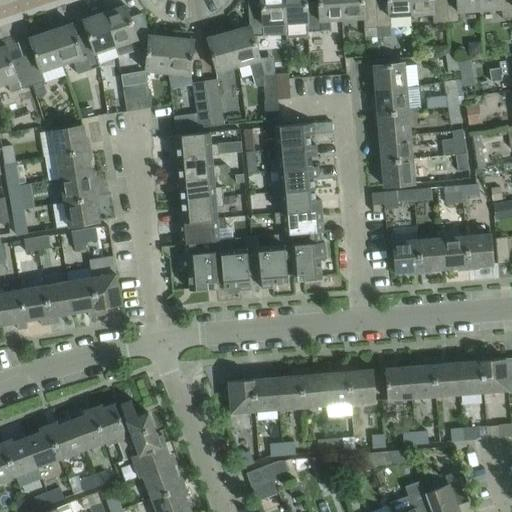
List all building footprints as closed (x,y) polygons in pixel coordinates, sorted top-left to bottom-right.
[(284,23),(282,0),(260,0),(260,2),(247,3),(249,26),(253,36),(263,33),(263,25),(284,23)] [(305,0),(282,0),(284,23),(306,22),(305,2),(305,0)] [(342,19),(340,0),(317,0),(317,1),(305,2),(306,22),(306,32),(331,30),(331,20),(342,19)] [(340,0),(342,19),(363,18),(363,28),(365,28),(365,37),(371,37),(371,44),(377,44),(373,0),(340,0)] [(410,15),(409,0),(373,0),(377,44),(378,44),(377,36),(390,36),(389,17),(410,15)] [(409,0),(410,15),(432,14),(433,23),(446,23),(444,0),(409,0)] [(480,10),(479,0),(444,0),(446,23),(459,22),(459,12),(480,10)] [(511,0),(479,0),(480,10),(502,9),(502,18),(511,17),(511,0)] [(148,35),(149,35),(141,13),(129,17),(124,5),(117,7),(116,5),(104,9),(105,12),(104,12),(115,46),(118,55),(138,48),(140,52),(147,50),(147,48),(148,35)] [(104,12),(82,19),(87,35),(88,34),(95,53),(115,46),(104,12)] [(88,34),(87,35),(76,38),(71,23),(50,30),(61,64),(72,61),(77,74),(99,66),(95,53),(88,34)] [(259,60),(253,36),(249,26),(229,31),(239,65),(251,62),(255,77),(263,75),(259,60)] [(61,64),(50,30),(28,38),(33,53),(22,57),(31,85),(32,84),(36,94),(45,91),(41,81),(44,80),(45,82),(65,75),(61,64)] [(239,65),(229,31),(206,37),(216,72),(239,65)] [(170,37),(149,35),(148,35),(147,48),(147,50),(145,70),(166,72),(170,37)] [(193,39),(170,37),(166,72),(189,75),(193,39)] [(31,85),(22,57),(11,60),(5,45),(0,47),(0,84),(7,82),(10,91),(19,88),(31,85)] [(511,52),(503,54),(507,76),(511,75),(511,83),(511,52)] [(446,55),(448,70),(458,68),(456,54),(446,55)] [(470,61),(458,63),(459,68),(460,75),(472,73),(470,61)] [(373,76),(374,89),(404,86),(402,63),(369,65),(370,76),(373,76)] [(287,73),(286,73),(275,74),(277,99),(289,98),(287,73)] [(277,99),(275,74),(271,74),(262,75),(264,100),(277,99)] [(223,125),(217,79),(204,81),(211,126),(223,125)] [(211,126),(204,81),(192,83),(196,116),(198,126),(198,127),(211,126)] [(444,82),(447,106),(458,104),(455,88),(454,81),(444,82)] [(147,83),(135,85),(139,109),(151,107),(147,83)] [(139,109),(135,85),(122,87),(126,111),(139,109)] [(406,109),(404,86),(374,89),(375,104),(373,104),(373,112),(406,109)] [(469,127),(481,125),(478,103),(465,105),(469,127)] [(460,121),(458,104),(447,106),(450,123),(460,121)] [(408,134),(406,109),(373,112),(374,123),(377,123),(378,136),(408,134)] [(186,116),(175,118),(175,128),(187,127),(198,126),(196,116),(186,116)] [(267,139),(268,149),(276,149),(315,145),(315,144),(309,145),(308,134),(314,134),(313,123),(273,126),(275,138),(267,139)] [(51,130),(55,155),(89,149),(87,139),(85,140),(82,125),(51,130)] [(451,131),(454,153),(465,152),(463,136),(462,130),(451,131)] [(210,143),(209,132),(169,136),(170,146),(176,146),(177,157),(171,157),(171,158),(218,154),(217,144),(217,142),(210,143)] [(411,158),(408,134),(378,136),(380,152),(377,152),(378,160),(411,158)] [(470,137),(474,167),(484,166),(479,135),(470,137)] [(226,143),(217,144),(218,154),(227,154),(226,143)] [(1,147),(4,163),(14,162),(11,145),(1,147)] [(311,166),(310,156),(316,155),(315,145),(276,149),(276,160),(269,160),(270,171),(277,170),(317,167),(317,166),(311,166)] [(91,158),(89,149),(55,155),(59,178),(91,173),(88,159),(91,158)] [(468,169),(465,152),(454,153),(457,170),(468,169)] [(226,175),(225,163),(212,164),(211,155),(218,154),(171,158),(172,168),(178,167),(179,178),(173,179),(220,175),(226,175)] [(413,183),(411,158),(378,160),(379,171),(381,171),(383,186),(413,183)] [(18,185),(14,162),(4,163),(8,187),(18,185)] [(318,177),(317,167),(277,170),(278,182),(271,182),(272,192),(313,188),(312,177),(318,177)] [(93,187),(91,173),(59,178),(63,202),(97,196),(95,187),(93,187)] [(243,173),(234,174),(235,182),(243,181),(243,173)] [(220,176),(220,175),(173,179),(174,189),(180,189),(181,200),(222,196),(221,187),(214,187),(213,176),(220,176)] [(477,183),(460,184),(462,202),(462,196),(478,195),(477,183)] [(462,202),(460,184),(444,185),(445,197),(445,203),(462,202)] [(22,209),(18,185),(8,187),(12,211),(22,209)] [(499,186),(490,188),(492,200),(501,199),(499,186)] [(428,187),(412,189),(413,199),(429,198),(428,187)] [(314,200),(313,188),(272,192),(273,202),(280,201),(281,212),(274,213),(320,209),(320,199),(314,200)] [(413,199),(412,189),(396,190),(396,191),(382,192),(383,202),(413,199)] [(383,202),(382,192),(371,193),(372,205),(380,204),(383,204),(383,202)] [(99,206),(97,196),(63,202),(67,226),(99,221),(96,206),(99,206)] [(223,206),(222,196),(181,200),(182,211),(176,212),(177,222),(224,218),(224,217),(216,218),(215,207),(223,206)] [(511,201),(492,204),(494,218),(511,215),(511,201)] [(380,212),(380,204),(372,205),(372,213),(380,212)] [(26,232),(22,209),(12,211),(15,234),(26,232)] [(321,210),(320,209),(274,213),(274,223),(282,223),(283,234),(284,234),(284,235),(320,231),(322,231),(321,221),(315,221),(315,210),(321,210)] [(225,228),(224,218),(177,222),(177,223),(183,222),(184,233),(178,233),(179,244),(182,244),(218,240),(217,229),(225,228)] [(95,228),(83,230),(85,242),(97,240),(95,228)] [(85,242),(83,230),(71,232),(73,244),(85,242)] [(321,242),(320,231),(284,235),(284,234),(283,234),(285,262),(291,262),(292,274),(302,273),(303,280),(321,278),(319,259),(325,259),(323,241),(321,242)] [(489,233),(465,235),(468,269),(477,269),(477,266),(492,265),(489,233)] [(287,281),(285,262),(283,234),(270,235),(271,247),(259,248),(258,237),(251,237),(254,275),(259,274),(261,288),(262,288),(261,276),(270,275),(271,287),(272,287),(271,282),(287,281)] [(468,269),(465,235),(440,238),(443,269),(457,268),(458,270),(468,269)] [(47,236),(35,238),(37,250),(49,248),(47,236)] [(495,237),(497,264),(509,262),(507,236),(495,237)] [(254,275),(251,237),(244,238),(245,249),(233,250),(232,239),(219,240),(221,268),(223,287),(238,285),(238,290),(240,290),(239,278),(247,277),(248,289),(250,289),(248,275),(254,275)] [(37,250),(35,238),(23,240),(25,252),(37,250)] [(443,269),(440,238),(418,240),(420,273),(429,273),(429,270),(443,269)] [(219,240),(218,240),(182,244),(183,254),(180,254),(181,272),(187,271),(189,290),(207,288),(206,281),(216,281),(215,269),(221,268),(219,240)] [(420,273),(418,240),(392,242),(395,273),(410,272),(410,274),(420,273)] [(115,273),(90,277),(97,315),(107,314),(106,307),(120,304),(115,273)] [(97,315),(90,277),(67,281),(72,313),(86,310),(88,317),(97,315)] [(72,313),(67,281),(42,285),(50,323),(60,321),(58,315),(72,313)] [(50,323),(42,285),(19,289),(26,327),(27,327),(26,321),(39,318),(40,325),(50,323)] [(26,327),(19,289),(0,292),(0,319),(1,325),(15,322),(17,329),(26,327)] [(483,392),(507,390),(505,358),(490,359),(489,353),(480,354),(483,392)] [(483,392),(480,354),(470,354),(470,361),(456,362),(459,394),(483,392)] [(435,396),(432,357),(422,358),(423,365),(408,366),(411,398),(435,396)] [(459,394),(456,362),(442,363),(442,357),(432,357),(435,396),(459,394)] [(411,398),(408,366),(394,367),(394,361),(383,361),(387,400),(411,398)] [(351,403),(347,364),(337,365),(338,372),(324,373),(327,405),(351,403)] [(357,364),(347,364),(351,403),(375,401),(372,369),(357,370),(357,364)] [(303,407),(300,368),(289,369),(290,376),(276,377),(278,409),(303,407)] [(327,405),(324,373),(309,374),(309,368),(300,368),(303,407),(327,405)] [(278,409),(276,377),(261,378),(261,371),(252,372),(255,411),(278,409)] [(255,411),(252,372),(242,373),(242,380),(227,381),(230,413),(255,411)] [(94,412),(93,408),(92,408),(107,445),(116,441),(123,461),(131,458),(138,476),(162,467),(175,462),(172,463),(164,443),(160,445),(147,412),(126,420),(138,453),(134,455),(114,403),(101,408),(102,409),(94,412)] [(92,408),(91,408),(83,412),(84,415),(71,420),(82,449),(104,441),(106,445),(107,445),(92,408)] [(71,420),(57,425),(56,422),(47,425),(60,458),(82,449),(71,420)] [(499,437),(511,436),(510,424),(498,425),(499,437)] [(47,425),(46,425),(38,429),(39,432),(25,437),(37,467),(60,458),(47,425)] [(474,427),(462,428),(463,440),(475,439),(474,427)] [(463,440),(462,428),(450,429),(451,441),(463,440)] [(415,443),(414,431),(402,432),(403,444),(415,443)] [(426,431),(414,431),(415,443),(427,442),(426,431)] [(384,446),(383,434),(371,435),(372,447),(384,446)] [(25,437),(12,442),(11,439),(2,442),(15,475),(37,467),(25,437)] [(340,437),(329,438),(330,450),(341,449),(340,437)] [(330,450),(329,438),(317,439),(318,451),(330,450)] [(293,441),(281,442),(282,454),(294,454),(293,441)] [(2,442),(1,442),(0,442),(0,481),(15,475),(2,442)] [(282,454),(281,442),(270,443),(270,455),(282,454)] [(250,451),(237,456),(241,467),(254,462),(250,451)] [(346,457),(333,461),(339,477),(352,472),(346,457)] [(288,473),(283,460),(277,461),(245,473),(251,487),(272,478),(272,479),(288,473)] [(177,477),(172,464),(175,463),(175,462),(162,467),(138,476),(138,477),(141,476),(150,498),(184,485),(180,476),(177,477)] [(105,471),(93,476),(96,485),(108,481),(105,471)] [(459,511),(454,500),(466,495),(457,471),(444,476),(448,485),(425,493),(432,511),(459,511)] [(96,485),(93,476),(80,481),(84,490),(96,485)] [(278,492),(272,479),(272,478),(251,487),(256,501),(278,492)] [(299,482),(288,486),(292,497),(303,493),(299,482)] [(432,511),(425,493),(421,482),(402,488),(405,498),(388,505),(390,511),(432,511)] [(184,495),(187,494),(184,485),(150,498),(155,511),(181,511),(189,509),(184,495)] [(60,488),(48,493),(51,502),(63,498),(60,488)] [(51,502),(48,493),(35,498),(38,507),(51,502)] [(87,497),(92,511),(104,511),(97,493),(87,497)] [(106,501),(110,511),(113,511),(122,509),(117,497),(106,501)] [(13,503),(16,511),(25,511),(28,511),(24,499),(13,503)]
